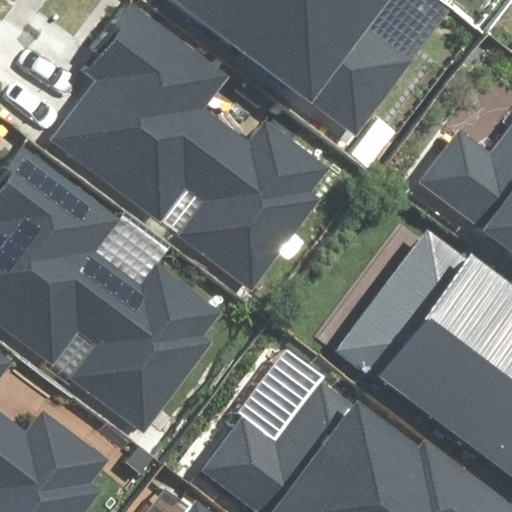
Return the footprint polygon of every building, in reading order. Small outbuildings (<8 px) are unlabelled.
[(170,0),(357,140),(414,65),(365,28),(386,0),(170,0)] [(230,76),(131,4),(85,66),(102,79),(57,139),(156,212),(180,179),(207,199),(179,238),(253,292),(325,194),(316,188),(333,165),(267,116),(252,135),(210,104),(230,76)] [(417,183),(511,255),(511,118),(488,149),(460,127),(417,183)] [(121,223),(22,151),(0,180),(0,324),(47,359),(71,326),(98,346),(70,385),(144,439),(216,341),(207,335),(224,312),(157,263),(143,282),(100,251),(121,223)] [(511,286),(428,226),(335,355),(511,480),(511,286)] [(92,483),(111,457),(39,407),(27,424),(0,405),(0,376),(13,359),(0,349),(0,511),(86,511),(102,490),(92,483)] [(202,469),(261,511),(511,511),(511,497),(423,433),(415,444),(321,377),(276,438),(242,414),(202,469)]
